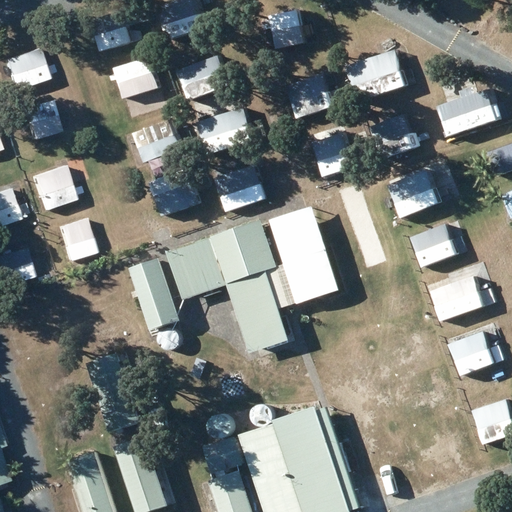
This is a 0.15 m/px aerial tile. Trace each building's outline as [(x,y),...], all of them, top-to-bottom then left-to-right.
[(178,0),(160,6),(172,44),(209,32),(198,0),(178,0)] [(137,1),(95,12),(104,45),(146,34),(137,1)] [(304,8),(270,15),(277,51),(311,44),(304,8)] [(350,64),(362,102),(415,84),(402,46),(350,64)] [(38,49),(3,59),(12,93),(60,79),(55,62),(43,66),(38,49)] [(187,98),(229,87),(221,56),(179,68),(187,98)] [(333,70),(288,86),(300,121),(339,107),(331,85),(338,83),(333,70)] [(455,101),(441,104),(449,135),(507,121),(499,87),(480,91),(477,78),(451,85),(455,101)] [(53,97),(24,106),(34,141),(64,132),(53,97)] [(409,111),(372,122),(383,159),(428,145),(424,133),(421,134),(417,120),(412,122),(409,111)] [(244,112),(195,126),(204,159),(254,145),(244,112)] [(177,118),(136,132),(146,162),(188,147),(177,118)] [(366,132),(316,147),(325,177),(375,161),(366,132)] [(511,140),(489,149),(498,174),(511,169),(511,140)] [(65,165),(34,175),(46,210),(77,200),(65,165)] [(447,202),(433,165),(390,180),(404,217),(447,202)] [(6,184),(0,186),(0,227),(20,219),(6,184)] [(158,230),(174,278),(222,263),(248,343),(296,327),(254,199),(158,230)] [(271,218),(299,303),(300,307),(348,290),(318,202),(271,218)] [(87,215),(57,224),(68,261),(98,252),(87,215)] [(412,234),(423,267),(462,254),(450,221),(412,234)] [(34,242),(0,254),(0,275),(5,290),(46,276),(34,242)] [(164,256),(134,267),(155,328),(186,318),(164,256)] [(433,292),(444,324),(501,303),(489,271),(433,292)] [(496,321),(449,336),(462,378),(509,362),(496,321)] [(79,349),(105,415),(136,403),(110,336),(79,349)] [(511,392),(507,379),(471,393),(482,424),(511,413),(511,392)] [(230,418),(262,511),(289,511),(346,492),(311,390),(230,418)] [(107,435),(131,498),(165,485),(141,422),(107,435)] [(58,449),(80,511),(92,511),(116,504),(92,437),(58,449)] [(200,464),(218,511),(249,511),(228,453),(200,464)]
